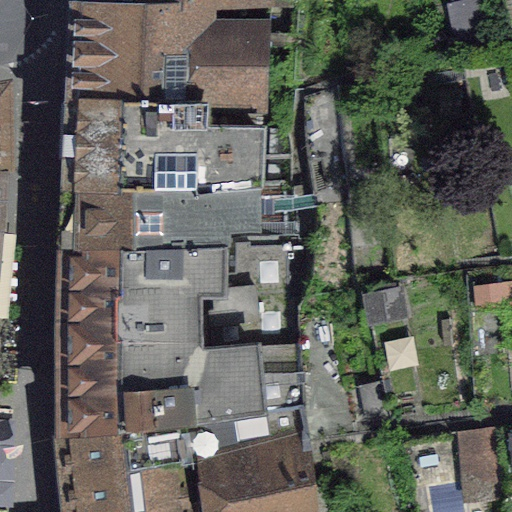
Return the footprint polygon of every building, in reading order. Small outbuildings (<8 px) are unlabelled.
[(124,1),(96,0),(83,0),(78,95),(257,98),(258,26),(205,28),(206,4),(207,1),(124,1)] [(257,98),(78,95),(74,183),(194,186),(280,183),(280,178),(272,179),(273,130),(275,130),(272,98),(257,98)] [(194,186),(74,183),(72,244),(169,243),(184,241),(304,238),(305,236),(311,235),(309,182),(297,182),(296,184),(290,184),(288,183),(280,183),(194,186)] [(169,243),(72,244),(69,429),(212,418),(298,404),(303,405),(292,297),(302,297),(314,237),(304,238),(184,241),(169,243)] [(507,472),(503,392),(464,394),(467,473),(507,472)] [(212,418),(69,429),(65,429),(74,511),(317,511),(308,438),(304,405),(303,405),(298,404),(212,418)]
